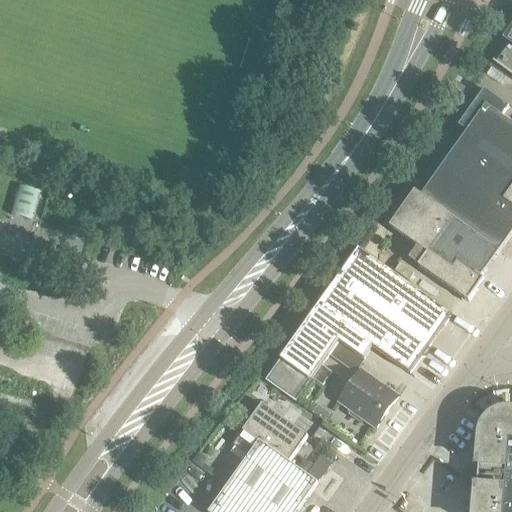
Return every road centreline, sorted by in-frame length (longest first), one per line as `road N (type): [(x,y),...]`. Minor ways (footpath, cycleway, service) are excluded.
road 1 (unclassified): [(70,511),(366,134)]
road 2 (residential): [(373,511),(486,350)]
road 3 (unclassified): [(366,134),(451,0)]
road 4 (unclassified): [(420,0),(366,134)]
